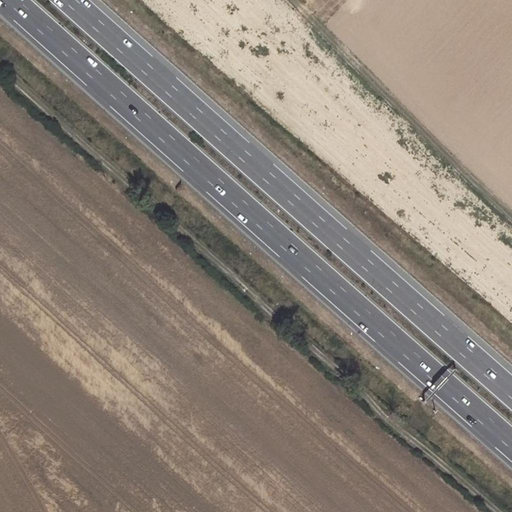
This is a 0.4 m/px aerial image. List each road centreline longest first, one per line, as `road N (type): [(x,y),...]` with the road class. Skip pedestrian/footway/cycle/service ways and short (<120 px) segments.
road 1 (motorway): [(11,0),(511,443)]
road 2 (track): [(0,69),(497,511)]
road 3 (motorway): [(511,392),(69,0)]
road 4 (track): [(511,214),(293,0)]
